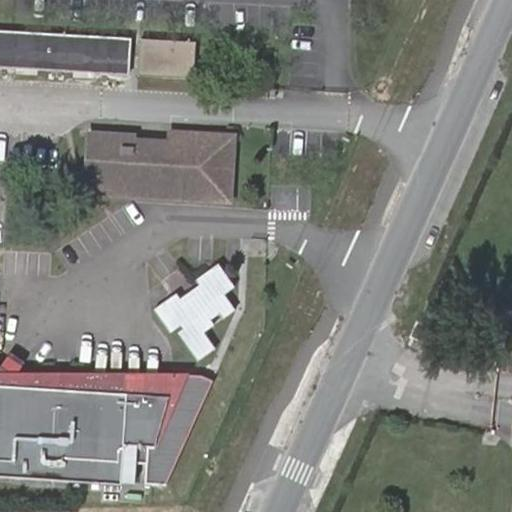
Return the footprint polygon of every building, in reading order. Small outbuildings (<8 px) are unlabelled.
[(129,37),(0,28),(0,64),(126,71),(129,37)] [(193,42),(140,39),(138,71),(190,74),(193,42)] [(87,191),(232,199),(236,136),(173,132),(172,143),(137,141),(137,135),(90,132),(87,191)] [(180,295),(158,312),(175,334),(184,328),(187,332),(182,336),(201,362),(218,349),(207,333),(216,327),(211,321),(222,313),(226,318),(238,310),(228,296),(238,288),(221,265),(199,282),(203,287),(184,301),(180,295)] [(166,276),(173,291),(189,285),(183,269),(166,276)] [(418,321),(411,335),(428,341),(433,327),(418,321)] [(0,479),(139,486),(141,465),(151,465),(151,486),(168,487),(215,383),(193,373),(182,398),(103,394),(103,382),(88,382),(89,374),(25,371),(29,359),(18,350),(6,363),(0,360),(0,479)] [(182,398),(193,373),(89,374),(88,382),(103,382),(103,394),(182,398)]
